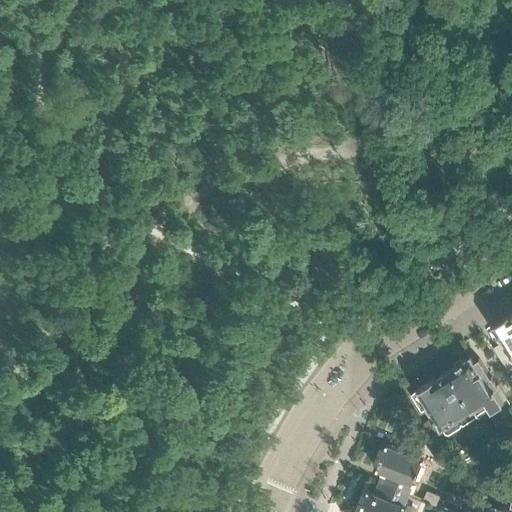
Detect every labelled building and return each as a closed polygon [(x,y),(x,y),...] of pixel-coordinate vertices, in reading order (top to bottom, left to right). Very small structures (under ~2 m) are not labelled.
[(511,312),(511,313),(510,313),(493,323),(504,341),(493,347),(507,368),(511,365),(511,312)] [(507,397),(495,379),(493,380),(479,358),(475,361),(471,354),(449,368),(450,369),(473,406),(475,409),(479,415),(507,397)] [(473,406),(450,369),(435,378),(435,377),(418,387),(419,388),(412,392),(423,411),(429,408),(442,428),(443,427),(446,431),(450,433),(461,425),(462,421),(459,414),(473,406)] [(413,482),(423,457),(421,456),(425,444),(401,435),(396,447),(387,443),(384,449),(383,449),(378,460),(380,460),(377,467),(389,472),(384,483),(408,492),(412,482),(413,482)] [(402,511),(406,504),(404,504),(408,492),(384,483),(380,494),(368,489),(358,511),(402,511)] [(437,504),(441,495),(427,489),(423,499),(437,504)]
